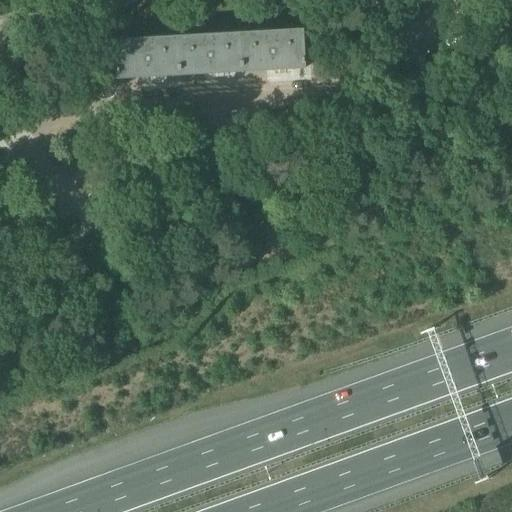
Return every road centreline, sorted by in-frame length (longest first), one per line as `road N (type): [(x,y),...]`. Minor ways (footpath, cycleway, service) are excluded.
road 1 (motorway): [(511,353),(72,511)]
road 2 (motorway): [(255,511),(511,419)]
